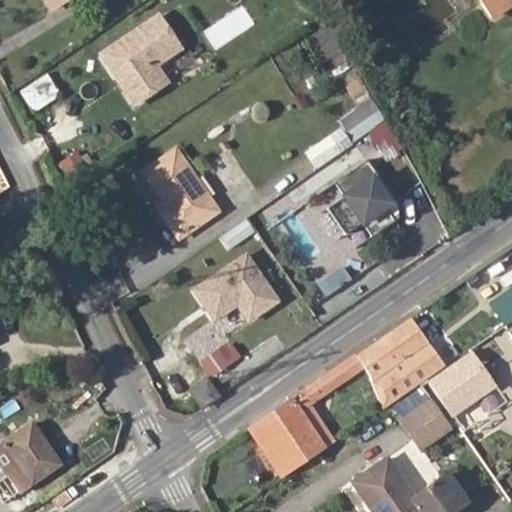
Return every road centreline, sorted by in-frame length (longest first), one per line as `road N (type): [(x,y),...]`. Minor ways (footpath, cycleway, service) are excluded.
road 1 (tertiary): [(511,223),(165,463)]
road 2 (residential): [(165,463),(0,123)]
